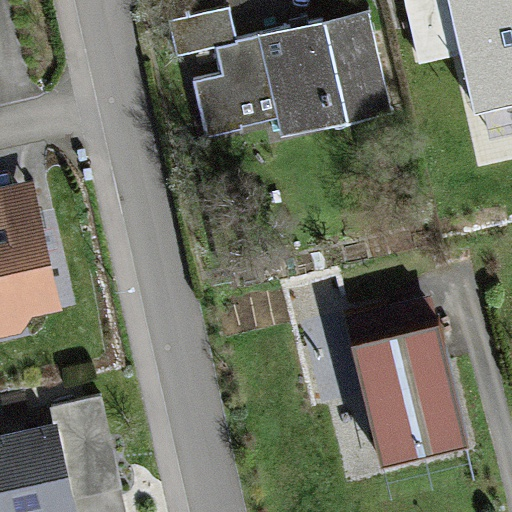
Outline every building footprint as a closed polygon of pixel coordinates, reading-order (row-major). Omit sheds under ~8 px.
[(511,0),(445,0),(475,122),(511,113),(511,0)] [(200,60),(217,134),(284,119),(289,139),(411,111),(387,5),(245,37),(237,2),(173,16),(184,64),(200,60)] [(50,179),(0,191),(0,330),(83,309),(50,179)] [(460,320),(373,341),(402,461),(489,440),(460,320)] [(91,511),(75,422),(0,435),(0,511),(91,511)]
